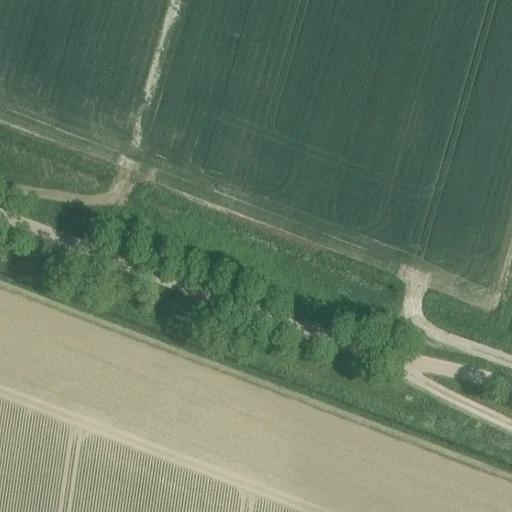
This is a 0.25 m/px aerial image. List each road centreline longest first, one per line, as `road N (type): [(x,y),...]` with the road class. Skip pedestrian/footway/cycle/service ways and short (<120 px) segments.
road 1 (unclassified): [(511,386),(261,316),(0,217)]
road 2 (track): [(0,185),(112,197),(127,175),(175,0)]
